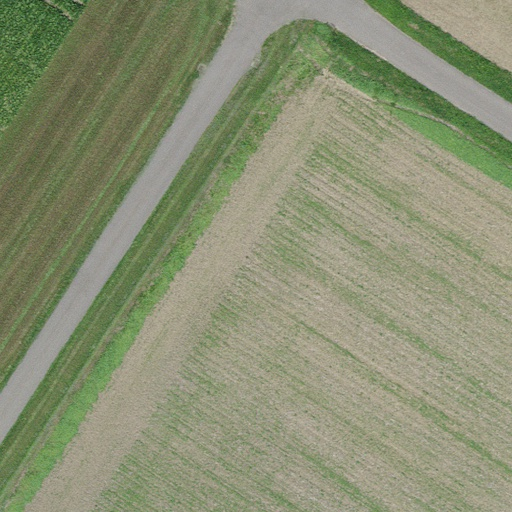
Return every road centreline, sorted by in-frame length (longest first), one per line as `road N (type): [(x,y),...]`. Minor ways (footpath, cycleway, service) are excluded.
road 1 (track): [(267,0),(0,419)]
road 2 (track): [(511,129),(308,0)]
